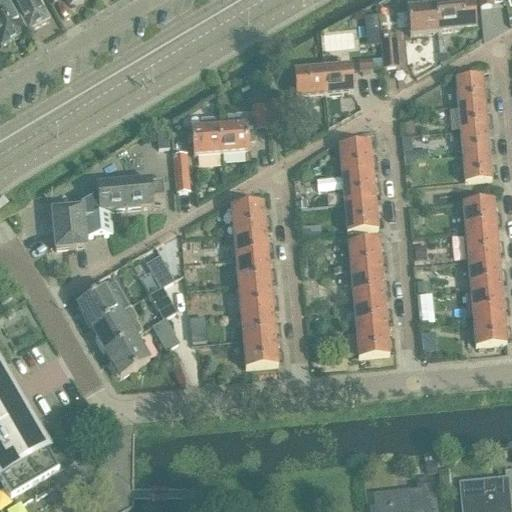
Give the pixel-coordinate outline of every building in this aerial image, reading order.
[(0,0),(0,49),(25,36),(24,34),(26,33),(26,34),(29,32),(11,0),(0,0)] [(11,0),(29,32),(48,22),(35,0),(11,0)] [(478,0),(479,11),(492,10),(492,5),(504,4),(504,0),(478,0)] [(472,7),(434,11),(437,37),(475,34),(472,7)] [(437,37),(434,11),(406,13),(409,40),(437,37)] [(376,19),(364,21),(365,33),(377,31),(376,19)] [(400,70),(397,42),(381,43),(384,71),(400,70)] [(427,60),(408,71),(414,83),(434,72),(427,60)] [(357,64),(358,74),(372,73),(371,63),(357,64)] [(349,70),(322,72),(324,99),(352,97),(349,70)] [(324,99),(322,72),(294,74),(296,101),(324,99)] [(454,85),(457,111),(484,109),(481,83),(454,85)] [(280,106),(265,107),(267,131),(282,130),(280,106)] [(219,132),(218,132),(220,158),(248,156),(247,144),(255,143),(254,133),(267,131),(265,107),(251,108),(251,117),(227,118),(228,131),(219,132)] [(457,111),(459,136),(486,134),(484,109),(457,111)] [(193,160),(220,158),(218,132),(219,132),(218,122),(201,123),(202,133),(191,134),(193,160)] [(403,126),(404,139),(412,138),(412,125),(403,126)] [(157,132),(158,153),(169,152),(168,131),(157,132)] [(459,136),(462,162),(488,160),(486,134),(459,136)] [(358,150),(339,152),(341,180),(372,177),(369,149),(363,149),(362,143),(357,143),(358,150)] [(423,156),(403,157),(404,166),(424,165),(423,156)] [(173,158),(176,197),(190,196),(187,157),(173,158)] [(488,160),(462,162),(464,187),(490,185),(488,160)] [(372,177),(341,180),(344,209),(374,206),(372,177)] [(81,212),(51,215),(52,218),(55,254),(63,254),(87,251),(86,238),(112,236),(110,216),(152,212),(151,199),(165,198),(164,183),(97,189),(97,193),(81,201),(81,212)] [(304,200),(295,201),(296,213),(306,212),(304,200)] [(462,208),(464,237),(495,234),(492,205),(480,207),(462,208)] [(374,206),(344,209),(346,237),(377,235),(374,206)] [(230,214),(232,241),(265,237),(262,211),(230,214)] [(321,230),(301,230),(301,238),(321,237),(321,230)] [(464,237),(466,265),(498,263),(495,234),(464,237)] [(232,241),(235,267),(267,264),(265,237),(232,241)] [(347,247),(350,277),(380,274),(378,245),(347,247)] [(423,249),(413,250),(414,259),(424,258),(423,249)] [(145,269),(160,294),(162,292),(163,293),(174,287),(159,261),(145,269)] [(466,265),(469,294),(500,291),(498,263),(466,265)] [(235,267),(237,294),(270,291),(267,264),(235,267)] [(350,277),(352,305),(383,303),(380,274),(350,277)] [(0,306),(1,307),(11,301),(0,282),(0,306)] [(112,287),(76,309),(90,334),(120,317),(127,313),(112,287)] [(428,287),(417,288),(418,298),(429,297),(428,287)] [(237,294),(240,321),(272,317),(270,291),(237,294)] [(469,294),(472,323),(503,320),(500,291),(469,294)] [(148,300),(162,325),(165,323),(165,324),(177,317),(163,293),(162,292),(160,294),(148,300)] [(418,302),(419,315),(432,314),(431,301),(418,302)] [(352,305),(355,334),(386,331),(383,303),(352,305)] [(120,317),(90,334),(104,359),(134,341),(120,317)] [(240,321),(242,347),(274,344),(272,317),(240,321)] [(503,320),(472,323),(474,352),(505,349),(503,320)] [(165,323),(162,325),(151,331),(166,357),(180,349),(165,324),(165,323)] [(386,331),(355,334),(357,363),(388,360),(386,331)] [(204,335),(190,336),(191,346),(205,345),(204,335)] [(134,341),(104,359),(118,383),(148,366),(134,341)] [(274,344),(242,347),(244,374),(277,371),(274,344)] [(0,485),(11,503),(58,476),(0,376),(0,485)] [(74,415),(66,419),(72,429),(80,425),(74,415)] [(435,464),(424,466),(425,479),(437,477),(435,464)] [(445,474),(437,475),(439,490),(447,489),(445,474)] [(507,511),(507,508),(511,507),(511,474),(504,475),(505,484),(460,488),(462,511),(507,511)] [(417,483),(418,491),(417,491),(418,495),(374,500),(375,511),(434,511),(432,489),(431,489),(430,481),(417,483)]
